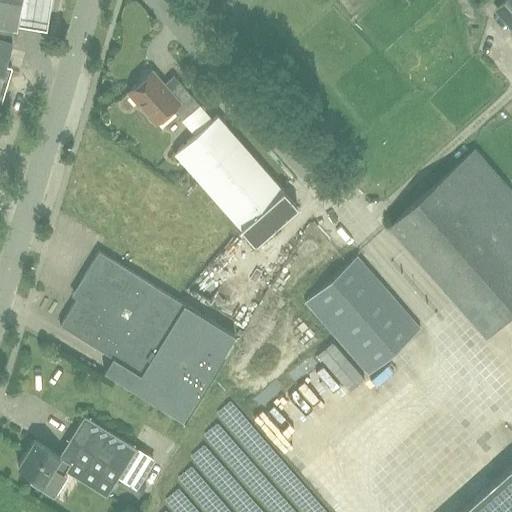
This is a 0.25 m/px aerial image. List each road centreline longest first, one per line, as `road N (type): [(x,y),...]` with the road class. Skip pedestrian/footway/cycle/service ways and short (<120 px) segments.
road 1 (residential): [(0,306),(90,0)]
road 2 (residential): [(154,0),(327,200)]
road 3 (unknown): [(327,200),(451,328),(475,366)]
road 4 (unknown): [(475,366),(471,397),(409,469),(388,511)]
